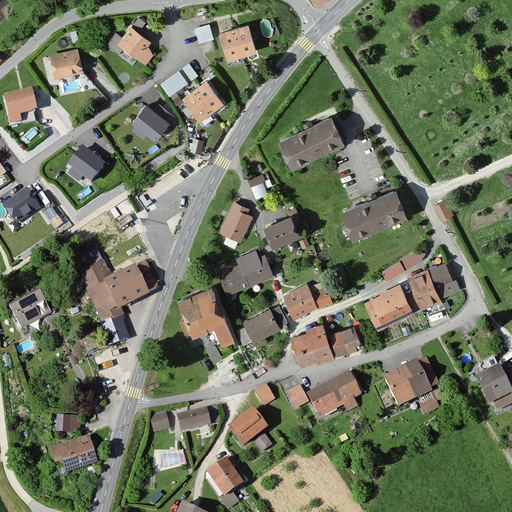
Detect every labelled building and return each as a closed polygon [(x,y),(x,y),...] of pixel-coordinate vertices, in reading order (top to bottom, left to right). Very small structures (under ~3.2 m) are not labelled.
[(147,22),(139,16),(122,36),(116,31),(106,43),(119,54),(125,46),(145,63),(153,54),(147,44),(150,41),(139,32),(147,22)] [(214,38),(209,23),(194,27),(199,42),(214,38)] [(256,50),(248,23),(220,31),(228,57),(256,50)] [(83,70),(78,49),(50,55),(55,76),(83,70)] [(189,63),(183,68),(191,79),(198,74),(189,63)] [(187,82),(179,70),(161,83),(169,95),(187,82)] [(225,100),(209,78),(182,97),(198,119),(225,100)] [(37,110),(32,90),(3,96),(10,124),(23,121),(21,114),(37,110)] [(156,109),(147,102),(132,121),(136,124),(132,129),(143,138),(147,133),(154,139),(167,121),(170,123),(175,117),(159,104),(156,109)] [(280,140),(291,166),(345,142),(334,116),(280,140)] [(204,140),(193,137),(190,150),(200,153),(204,140)] [(105,165),(83,148),(69,166),(91,183),(105,165)] [(10,175),(5,167),(0,170),(5,178),(10,175)] [(268,169),(249,177),(257,196),(267,192),(265,188),(274,184),(268,169)] [(398,189),(342,210),(352,238),(408,217),(398,189)] [(39,208),(27,191),(5,206),(17,224),(39,208)] [(453,213),(446,200),(436,205),(444,218),(453,213)] [(249,207),(235,201),(220,231),(240,240),(252,215),(247,213),(249,207)] [(299,233),(291,214),(265,226),(273,245),(299,233)] [(112,274),(98,246),(76,256),(83,272),(81,273),(112,344),(133,335),(119,303),(156,285),(146,264),(136,268),(134,264),(112,274)] [(425,253),(421,247),(400,259),(406,268),(420,260),(425,253)] [(272,274),(265,255),(259,257),(256,249),(236,257),(239,263),(218,272),(226,293),(272,274)] [(406,268),(400,259),(381,271),(387,280),(406,268)] [(449,261),(429,269),(441,297),(460,290),(449,261)] [(441,297),(429,269),(409,277),(415,292),(405,296),(411,310),(420,306),(421,309),(443,300),(441,297)] [(307,284),(284,295),(295,316),(332,299),(325,280),(309,286),(307,284)] [(405,296),(400,286),(366,302),(378,328),(412,312),(411,310),(405,296)] [(234,340),(213,288),(180,301),(193,333),(215,325),(223,344),(234,340)] [(56,315),(46,294),(13,310),(23,331),(56,315)] [(279,307),(271,311),(279,325),(287,321),(279,307)] [(271,311),(270,309),(244,322),(253,340),(279,326),(279,325),(271,311)] [(332,354),(322,324),(308,328),(309,331),(292,337),(301,364),(332,354)] [(354,326),(331,333),(337,353),(360,345),(354,326)] [(511,384),(511,385),(500,364),(498,365),(493,356),(479,363),(483,372),(476,376),(490,403),(511,392),(511,384)] [(438,388),(425,358),(386,376),(400,405),(417,397),(424,414),(440,407),(432,391),(438,388)] [(363,394),(353,374),(311,395),(323,418),(346,407),(348,411),(361,405),(357,397),(363,394)] [(274,399),(266,385),(255,392),(264,406),(274,399)] [(308,401),(300,386),(287,392),(295,408),(308,401)] [(220,422),(216,406),(178,415),(182,431),(220,422)] [(267,428),(253,409),(229,428),(243,446),(267,428)] [(170,427),(166,412),(150,417),(154,432),(170,427)] [(77,418),(57,416),(55,431),(75,433),(77,418)] [(265,434),(254,441),(262,452),(273,445),(265,434)] [(98,464),(89,437),(50,449),(54,463),(63,461),(67,473),(98,464)] [(242,484),(226,459),(207,472),(224,498),(221,500),(227,509),(239,502),(231,491),(242,484)] [(158,491),(150,501),(155,505),(163,495),(158,491)]
